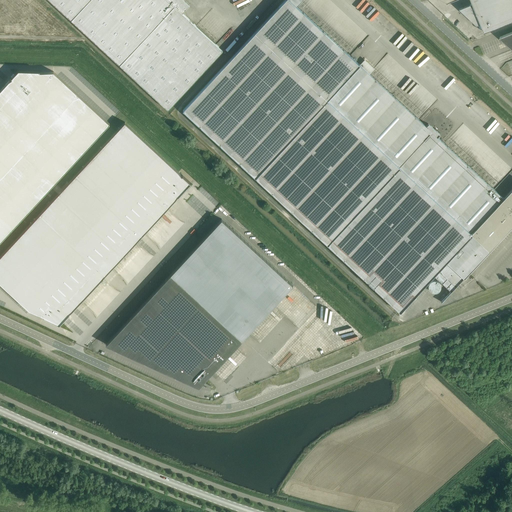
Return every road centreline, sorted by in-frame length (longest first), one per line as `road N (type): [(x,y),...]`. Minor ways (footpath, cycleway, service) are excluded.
road 1 (unclassified): [(0,317),(181,402),(216,409),(247,404),(511,298)]
road 2 (unknown): [(104,343),(221,217),(241,225),(318,301)]
road 3 (secondary): [(251,511),(0,409)]
road 4 (unknown): [(231,389),(209,390),(104,343)]
road 5 (unclassified): [(511,88),(414,0)]
